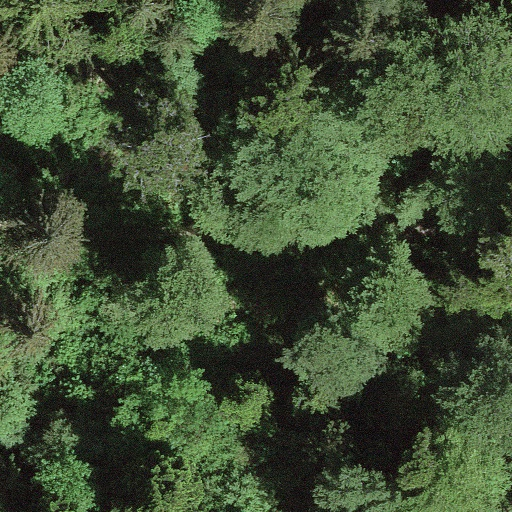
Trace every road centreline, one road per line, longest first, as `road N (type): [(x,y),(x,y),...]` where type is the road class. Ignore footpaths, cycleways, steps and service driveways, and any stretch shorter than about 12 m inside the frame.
road 1 (track): [(0,214),(170,238),(511,217)]
road 2 (track): [(0,185),(47,173),(295,33),(334,0)]
